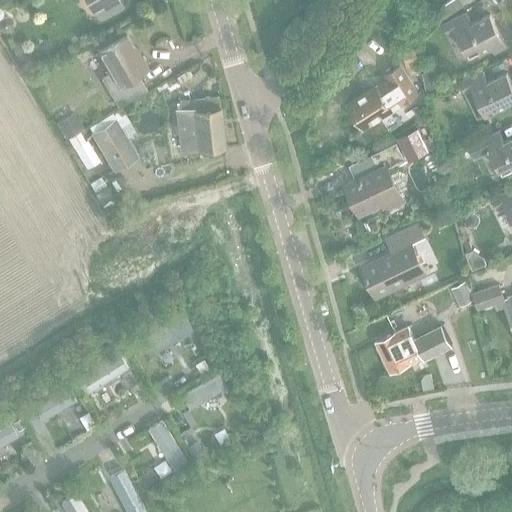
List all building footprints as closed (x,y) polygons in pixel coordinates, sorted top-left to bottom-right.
[(447,0),(440,5),(447,15),(470,0),(447,0)] [(489,15),(470,24),(465,13),(442,24),(448,35),(455,31),(468,57),(501,40),(489,15)] [(139,54),(138,55),(125,34),(97,51),(109,72),(100,77),(117,106),(146,89),(137,74),(147,68),(139,54)] [(405,66),(411,73),(420,71),(415,46),(402,49),(405,66)] [(391,109),(391,110),(418,93),(399,63),(384,72),(387,77),(347,103),(362,127),(391,109)] [(511,87),(505,72),(486,81),(481,71),(459,81),(464,93),(472,89),(484,115),(511,101),(511,87)] [(180,150),(225,146),(221,107),(193,110),(193,108),(176,109),(180,150)] [(93,133),(114,167),(135,155),(114,121),(93,133)] [(511,137),(503,142),(497,130),(475,141),(481,153),(489,149),(501,175),(511,169),(511,137)] [(383,201),(386,207),(401,200),(386,168),(404,160),(395,143),(370,155),(377,168),(345,183),(359,212),(383,201)] [(511,188),(491,198),(497,210),(505,206),(511,221),(511,188)] [(361,266),(375,296),(424,272),(410,243),(424,236),(417,222),(386,237),(392,251),(361,266)] [(472,293),(477,308),(504,299),(499,284),(472,293)] [(183,312),(146,335),(154,348),(191,326),(183,312)] [(424,357),(451,343),(441,324),(413,338),(407,325),(376,340),(391,371),(422,355),(424,357)] [(127,366),(119,354),(81,376),(89,389),(127,366)] [(217,371),(180,394),(189,408),(226,385),(217,371)] [(75,398),(68,386),(34,405),(41,417),(75,398)] [(161,419),(148,427),(174,468),(186,460),(161,419)] [(9,421),(0,426),(0,442),(16,434),(9,421)] [(123,469),(110,475),(129,511),(144,511),(145,511),(123,469)] [(87,511),(74,492),(62,500),(69,511),(87,511)]
